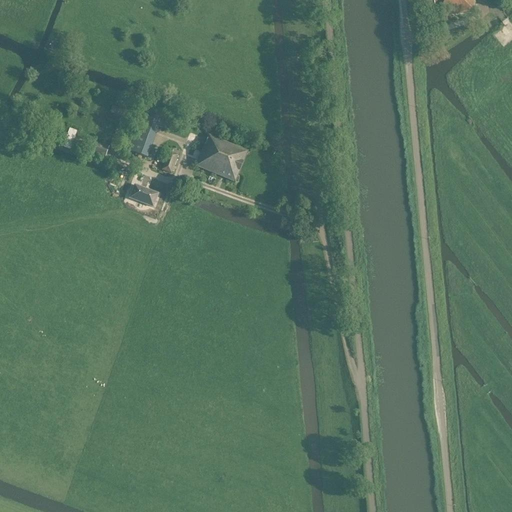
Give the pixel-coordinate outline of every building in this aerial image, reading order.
[(435,0),(437,17),(477,13),(476,0),(435,0)] [(112,106),(130,113),(132,106),(115,100),(112,106)] [(129,151),(148,158),(159,128),(167,131),(172,116),(145,106),(129,151)] [(133,113),(131,120),(136,122),(139,115),(133,113)] [(209,136),(196,167),(236,184),(249,152),(209,136)] [(107,157),(110,147),(91,140),(87,151),(107,157)] [(170,151),(162,171),(173,175),(180,155),(170,151)] [(159,194),(136,186),(131,199),(154,208),(159,194)]
